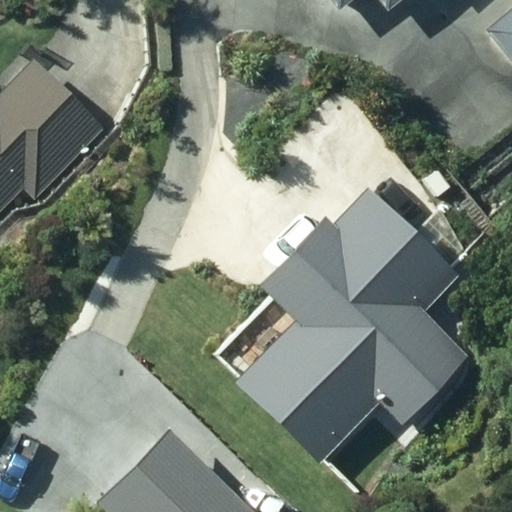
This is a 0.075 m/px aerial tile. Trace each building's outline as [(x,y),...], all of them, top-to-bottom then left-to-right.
[(511,0),(378,0),(384,8),(393,0),(511,0),(511,28),(499,40),(511,55),(511,0)] [(511,122),(511,78),(463,31),(434,62),(505,130),(511,122)] [(0,217),(23,194),(32,204),(107,137),(29,50),(0,76),(0,217)] [(305,324),(247,384),(316,452),(377,390),(417,430),(475,370),(409,306),(445,269),(373,199),(277,297),(305,324)] [(280,511),(198,419),(93,511),(280,511)]
